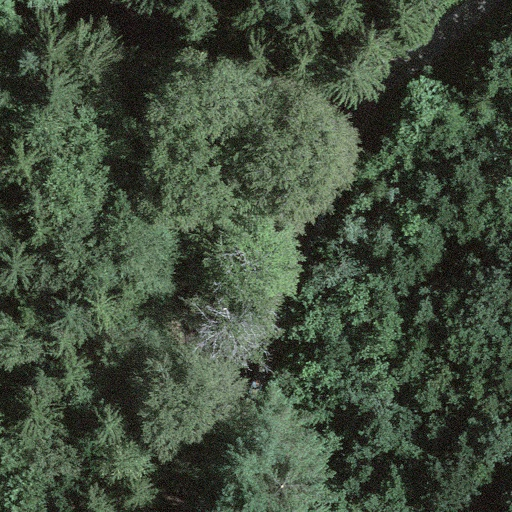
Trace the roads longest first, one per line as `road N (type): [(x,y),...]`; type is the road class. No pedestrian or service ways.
road 1 (track): [(253,338),(296,223),(360,126),(489,0)]
road 2 (track): [(360,126),(159,71),(0,0)]
road 3 (track): [(253,338),(133,0)]
road 4 (track): [(193,511),(253,338)]
